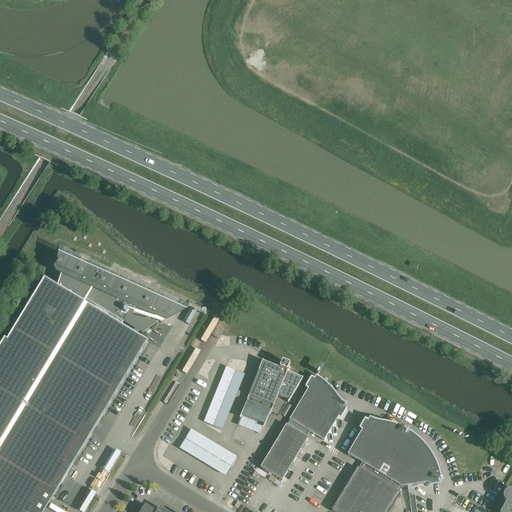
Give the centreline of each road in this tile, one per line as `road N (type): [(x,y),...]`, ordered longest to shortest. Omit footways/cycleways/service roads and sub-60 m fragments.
road 1 (primary): [(511,337),(0,93)]
road 2 (primary): [(0,120),(511,363)]
road 3 (unclassified): [(134,463),(210,335)]
